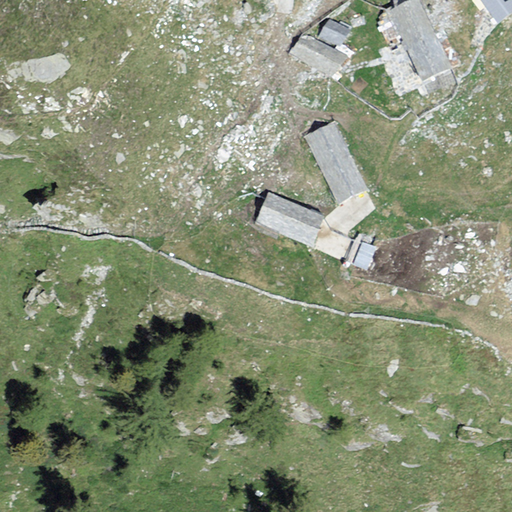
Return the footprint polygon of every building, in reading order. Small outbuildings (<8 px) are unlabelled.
[(421,82),(450,69),(418,0),(396,0),(393,2),(396,7),(388,11),(421,82)] [(511,12),(511,0),(479,0),(496,24),(511,12)] [(350,30),(328,19),(318,37),(339,49),(350,30)] [(347,56),(302,34),(288,54),(329,77),(347,56)] [(335,121),(304,136),(336,205),(367,190),(335,121)] [(322,216),(267,192),(253,224),(308,248),(322,216)]
